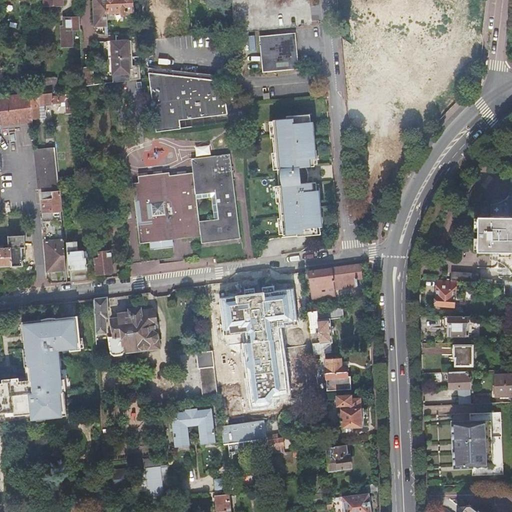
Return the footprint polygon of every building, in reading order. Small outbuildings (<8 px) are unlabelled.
[(93,0),(95,27),(107,26),(107,20),(105,0),(93,0)] [(105,0),(107,20),(113,19),(113,13),(121,13),(121,16),(124,15),(124,12),(133,12),(132,0),(105,0)] [(472,61),(480,0),(448,0),(443,45),(442,46),(437,43),(438,36),(412,18),(376,13),(375,20),(355,18),(351,48),(361,55),(360,66),(394,89),(397,84),(408,92),(394,112),(423,132),(472,61)] [(71,30),(79,30),(79,18),(63,18),(63,27),(60,27),(60,47),(72,46),(71,30)] [(295,32),(258,35),(261,71),(297,68),(295,32)] [(131,34),(116,35),(116,41),(111,42),(111,50),(112,82),(140,78),(139,65),(132,66),(132,59),(131,40),(131,34)] [(93,66),(81,67),(82,86),(93,84),(94,84),(93,66)] [(149,67),(150,73),(222,80),(221,75),(149,67)] [(178,120),(226,114),(222,80),(150,73),(157,131),(179,128),(178,120)] [(55,78),(40,78),(40,91),(55,89),(55,78)] [(31,92),(29,93),(32,121),(39,120),(38,101),(42,101),(43,105),(59,104),(59,102),(65,101),(66,113),(73,112),(72,98),(74,98),(73,87),(55,89),(40,91),(31,92)] [(3,96),(0,96),(0,124),(32,121),(29,93),(24,93),(3,96)] [(227,122),(226,114),(178,120),(179,128),(227,122)] [(286,119),(273,120),(274,133),(311,128),(310,114),(286,116),(286,119)] [(311,128),(274,133),(274,137),(272,137),(274,153),(276,152),(281,202),(279,203),(280,218),(282,218),(284,235),(297,233),(298,236),(321,234),(319,214),(321,214),(320,198),(318,199),(316,182),(308,183),(308,182),(308,181),(308,180),(308,179),(308,178),(308,177),(308,176),(308,175),(308,174),(308,173),(308,172),(308,171),(308,170),(307,169),(307,168),(307,167),(315,166),(313,149),(315,149),(313,133),(312,134),(311,128)] [(197,157),(211,155),(210,145),(195,148),(197,157)] [(44,148),(35,149),(39,188),(58,187),(54,147),(44,148)] [(205,176),(230,172),(228,155),(189,159),(191,173),(184,174),(184,171),(177,172),(178,184),(170,185),(169,173),(163,173),(163,171),(153,172),(153,175),(148,175),(147,173),(138,173),(139,183),(133,184),(140,244),(150,242),(150,249),(172,246),(171,239),(171,236),(180,235),(181,238),(187,237),(187,238),(198,237),(199,243),(213,242),(205,176)] [(177,172),(169,173),(170,185),(178,184),(177,172)] [(213,242),(237,239),(230,172),(205,176),(213,242)] [(508,198),(505,200),(502,202),(499,204),(495,205),(492,205),(491,216),(478,216),(478,251),(490,252),(490,261),(495,262),(499,263),(502,265),(506,268),(509,271),(511,274),(511,190),(511,191),(510,195),(508,198)] [(60,210),(58,191),(41,192),(43,211),(60,210)] [(43,211),(41,211),(47,284),(66,281),(60,210),(43,211)] [(71,234),(66,234),(70,281),(88,279),(85,256),(83,257),(83,251),(76,251),(75,242),(72,242),(71,234)] [(0,265),(10,265),(10,266),(21,265),(21,247),(24,247),(24,236),(8,236),(8,247),(0,247),(0,265)] [(95,258),(96,273),(112,272),(109,251),(99,252),(99,258),(95,258)] [(132,276),(187,270),(186,259),(131,265),(132,276)] [(314,270),(307,271),(311,299),(334,296),(333,289),(355,287),(356,284),(356,279),(360,278),(358,265),(314,270)] [(477,283),(492,284),(492,279),(479,278),(479,273),(450,272),(450,281),(475,283),(477,283)] [(450,281),(437,280),(435,297),(434,299),(434,302),(435,303),(435,305),(453,307),(455,290),(477,292),(477,283),(475,283),(450,281)] [(297,282),(254,287),(255,303),(259,302),(260,311),(268,310),(269,322),(284,320),(283,309),(297,307),(296,296),(299,295),(297,282)] [(218,336),(224,335),(234,333),(238,333),(234,294),(213,297),(218,336)] [(106,297),(93,299),(95,334),(105,333),(105,327),(103,326),(102,318),(107,318),(106,297)] [(114,336),(107,337),(111,361),(126,358),(126,352),(158,347),(154,310),(139,311),(139,308),(129,309),(129,313),(119,314),(119,319),(112,320),(112,324),(110,324),(110,329),(113,329),(114,336)] [(341,308),(308,311),(310,333),(315,332),(315,337),(318,336),(319,343),(312,344),(313,355),(331,353),(330,342),(332,342),(329,319),(342,318),(341,308)] [(23,322),(23,326),(24,335),(27,335),(29,348),(26,348),(27,359),(30,359),(33,380),(20,381),(19,378),(3,379),(3,383),(0,383),(0,422),(37,418),(37,420),(47,419),(46,417),(68,415),(65,392),(63,392),(61,378),(58,349),(58,348),(74,346),(81,345),(80,338),(77,316),(62,317),(56,318),(42,320),(23,322)] [(469,316),(446,316),(446,318),(440,318),(440,327),(447,327),(447,336),(469,336),(469,316)] [(83,338),(80,338),(81,345),(74,346),(74,349),(84,348),(83,338)] [(212,350),(214,366),(222,366),(219,341),(211,342),(212,350)] [(472,346),(454,346),(454,357),(456,357),(456,365),(472,365),(472,346)] [(27,377),(19,378),(20,381),(33,380),(30,359),(27,359),(26,348),(23,349),(27,377)] [(217,394),(214,366),(212,350),(195,352),(197,368),(199,368),(202,397),(217,394)] [(341,359),(324,360),(325,391),(350,390),(350,376),(346,376),(346,366),(342,366),(341,359)] [(227,370),(217,370),(217,382),(228,382),(227,370)] [(468,378),(468,372),(448,373),(449,388),(458,388),(458,389),(470,388),(470,378),(468,378)] [(511,397),(511,374),(495,375),(496,396),(509,395),(510,398),(511,397)] [(232,384),(217,386),(219,404),(237,402),(237,407),(244,406),(243,401),(249,401),(248,382),(243,383),(242,380),(240,378),(233,379),(232,381),(232,384)] [(350,396),(336,396),(336,406),(340,406),(341,429),(361,428),(361,426),(368,426),(367,408),(360,408),(360,398),(350,399),(350,396)] [(197,408),(190,409),(192,425),(198,424),(200,443),(215,441),(211,408),(197,410),(197,408)] [(192,425),(190,409),(184,410),(185,412),(170,413),(174,446),(189,445),(187,426),(192,425)] [(249,418),(257,420),(259,411),(251,409),(249,418)] [(231,414),(232,423),(243,422),(242,412),(231,414)] [(466,476),(500,475),(497,414),(466,415),(466,423),(441,424),(443,471),(466,470),(466,476)] [(263,421),(221,426),(223,444),(238,442),(239,447),(243,447),(242,442),(266,439),(265,435),(263,421)] [(114,428),(108,428),(109,443),(116,442),(114,428)] [(266,439),(266,440),(267,440),(268,448),(269,454),(284,453),(282,438),(278,439),(277,434),(265,435),(266,439)] [(345,445),(329,447),(330,455),(326,455),(328,471),(339,470),(339,468),(350,467),(349,455),(346,456),(345,445)] [(128,467),(106,470),(109,489),(130,487),(128,467)] [(166,467),(145,467),(146,499),(166,499),(166,467)] [(231,511),(230,505),(227,477),(213,479),(215,492),(220,492),(220,495),(214,495),(216,511),(217,511),(231,511)] [(370,511),(368,492),(341,496),(342,511),(370,511)]
